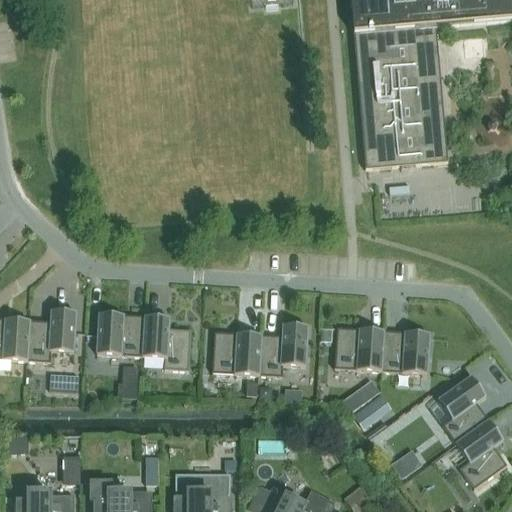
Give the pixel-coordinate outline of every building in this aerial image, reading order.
[(511,0),(351,0),(367,175),(449,167),(437,31),(511,24),(511,0)] [(408,189),(388,190),(388,199),(409,198),(408,189)] [(51,326),(30,325),(27,366),(50,367),(51,356),(74,357),(76,316),(68,315),(68,316),(52,315),(51,326)] [(97,358),(143,361),(145,320),(99,318),(97,358)] [(169,322),(145,320),(143,361),(165,362),(164,374),(189,375),(191,335),(184,334),(176,333),(176,334),(169,333),(169,322)] [(0,363),(27,366),(30,325),(0,322),(0,363)] [(282,340),(261,339),(259,380),(282,381),(283,369),(305,371),(308,330),(300,329),(300,330),(283,329),(282,340)] [(381,375),(384,335),(351,333),(351,332),(337,331),(335,372),(381,375)] [(332,333),(321,333),(320,345),(331,346),(332,333)] [(415,337),(384,335),(381,375),(427,378),(430,338),(423,337),(415,336),(415,337)] [(212,377),(259,380),(261,339),(229,337),(214,336),(212,377)] [(137,372),(123,371),(122,389),(118,388),(117,402),(135,403),(137,372)] [(51,379),(50,395),(77,397),(78,381),(51,379)] [(456,449),(489,426),(477,408),(486,401),(476,388),(476,387),(472,381),(438,405),(452,423),(442,430),(456,449)] [(349,414),(380,395),(372,383),(341,402),(349,414)] [(257,401),(257,387),(246,387),(246,400),(257,401)] [(271,403),(271,391),(259,391),(259,403),(271,403)] [(285,394),(284,406),(301,407),(302,394),(285,394)] [(383,402),(355,423),(362,432),(390,412),(383,402)] [(503,445),(489,426),(456,449),(469,467),(460,474),(474,494),(507,470),(503,464),(499,458),(498,458),(494,452),(503,445)] [(11,457),(27,457),(27,442),(11,442),(11,457)] [(237,475),(236,464),(224,464),(224,475),(237,475)] [(145,490),(158,490),(157,475),(145,475),(145,490)] [(175,479),(175,504),(176,504),(175,511),(230,511),(231,500),(230,500),(229,479),(175,479)] [(150,511),(151,497),(130,497),(130,496),(112,496),(112,486),(89,486),(88,507),(96,507),(95,511),(150,511)] [(366,511),(374,506),(361,489),(342,503),(349,511),(366,511)] [(257,490),(245,511),(333,511),(335,508),(311,496),(304,509),(287,501),(285,504),(264,493),(257,490)] [(73,511),(74,500),(50,500),(50,496),(29,496),(29,504),(16,504),(15,511),(73,511)]
